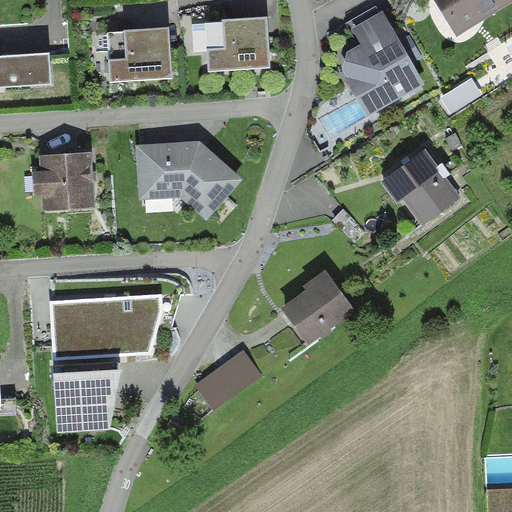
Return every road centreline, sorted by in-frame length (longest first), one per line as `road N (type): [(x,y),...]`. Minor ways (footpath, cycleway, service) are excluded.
road 1 (residential): [(302,105),(0,125)]
road 2 (residential): [(248,262),(124,476),(115,511)]
road 3 (residential): [(248,262),(0,270)]
road 4 (residential): [(302,105),(248,262)]
